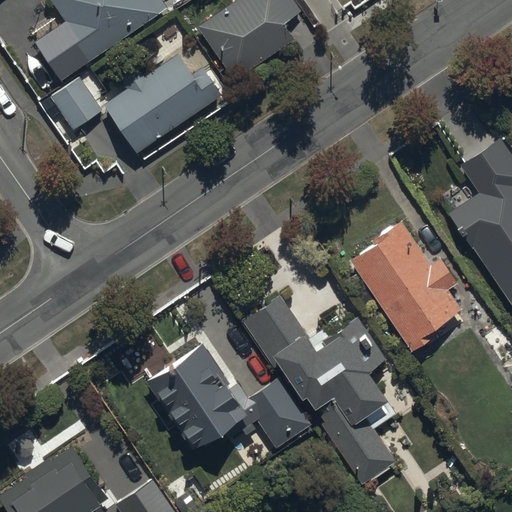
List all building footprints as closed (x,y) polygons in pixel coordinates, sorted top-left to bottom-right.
[(158,0),(53,0),(67,21),(37,42),(61,78),(164,8),(158,0)] [(288,0),(238,0),(196,28),(231,83),(293,43),(283,27),(299,16),(288,0)] [(177,57),(105,105),(139,154),(221,98),(202,69),(191,77),(177,57)] [(103,108),(79,75),(50,96),(73,129),(103,108)] [(479,195),(454,212),(511,298),(511,153),(500,136),(458,164),(479,195)] [(403,221),(348,258),(409,350),(465,313),(403,221)] [(511,334),(477,283),(457,297),(503,365),(505,364),(511,374),(511,334)] [(281,301),(252,321),(361,482),(396,459),(368,417),(387,404),(368,375),(386,363),(356,317),(312,347),(281,301)] [(202,344),(149,380),(196,451),(250,415),(202,344)] [(312,423),(279,375),(248,396),(252,402),(248,405),(277,447),(312,423)] [(70,449),(0,496),(11,511),(93,511),(107,503),(70,449)] [(170,511),(144,473),(121,489),(136,511),(170,511)]
